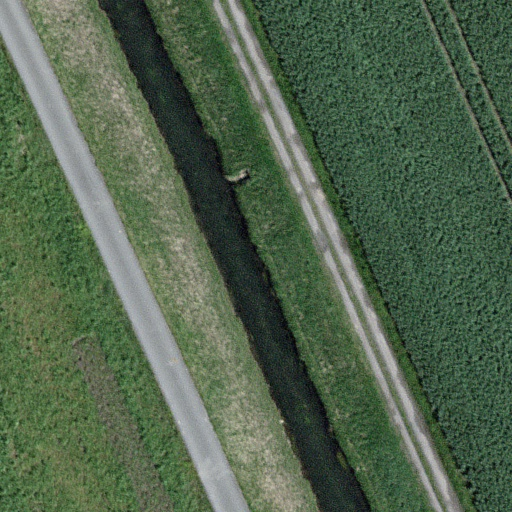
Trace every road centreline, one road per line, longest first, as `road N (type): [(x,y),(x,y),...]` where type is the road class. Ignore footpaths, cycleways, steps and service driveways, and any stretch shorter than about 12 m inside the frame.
road 1 (unclassified): [(5,0),(234,511)]
road 2 (track): [(225,0),(449,511)]
